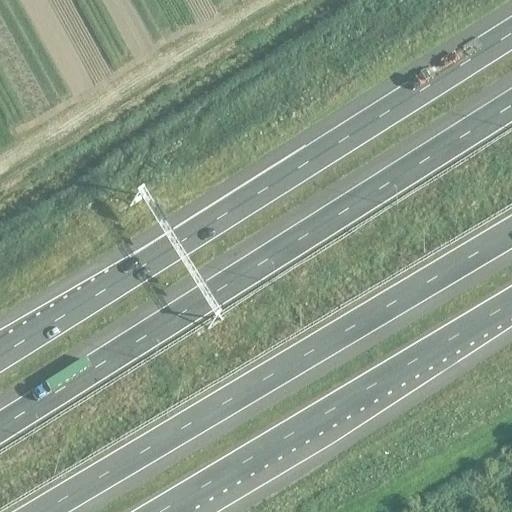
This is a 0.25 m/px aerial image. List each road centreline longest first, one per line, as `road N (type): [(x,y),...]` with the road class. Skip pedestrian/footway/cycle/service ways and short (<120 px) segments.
road 1 (motorway): [(511,32),(0,356)]
road 2 (motorway): [(511,103),(0,427)]
road 3 (motorway): [(41,511),(511,231)]
road 4 (motorway): [(161,511),(511,302)]
